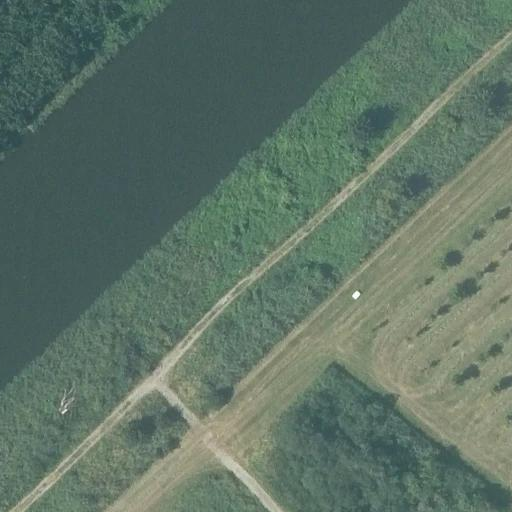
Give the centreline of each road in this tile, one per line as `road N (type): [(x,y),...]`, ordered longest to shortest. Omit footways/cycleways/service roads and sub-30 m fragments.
road 1 (track): [(18,511),(248,282),(511,41)]
road 2 (track): [(275,511),(152,378)]
